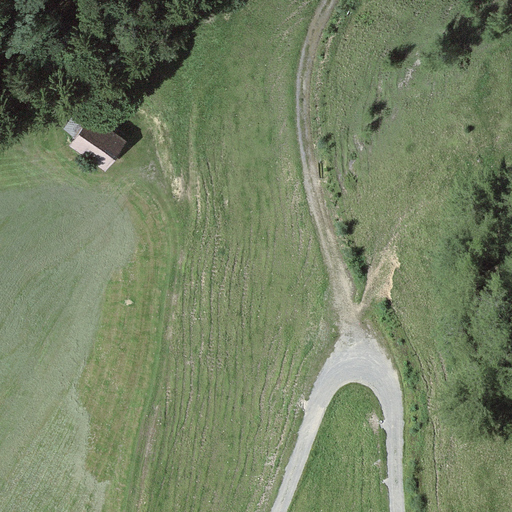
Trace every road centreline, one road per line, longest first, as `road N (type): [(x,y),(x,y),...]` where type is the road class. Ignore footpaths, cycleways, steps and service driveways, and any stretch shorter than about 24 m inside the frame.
road 1 (track): [(355,367),(310,169),(304,99),(316,30),(337,0)]
road 2 (track): [(402,511),(394,402),(380,375),(355,367),(326,390),(277,511)]
